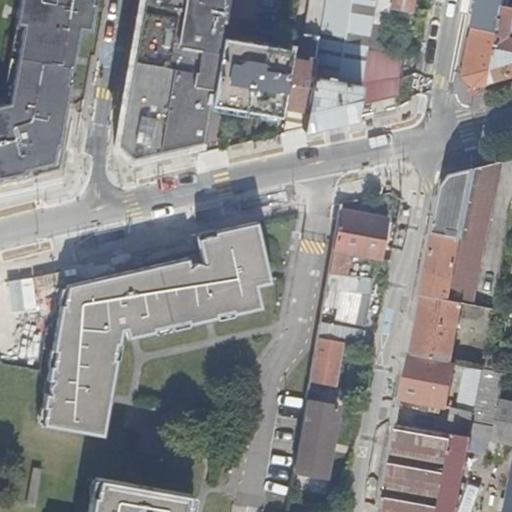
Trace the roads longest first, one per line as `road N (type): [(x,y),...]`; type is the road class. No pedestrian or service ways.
road 1 (residential): [(419,141),(419,184),(359,511)]
road 2 (tertiary): [(83,210),(419,141)]
road 3 (residential): [(119,0),(83,210)]
road 4 (residential): [(419,141),(447,0)]
